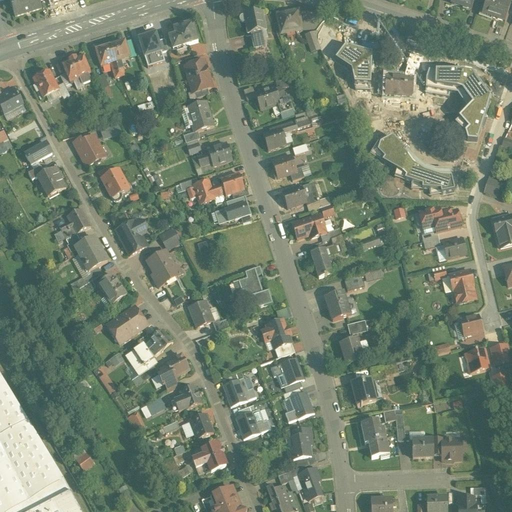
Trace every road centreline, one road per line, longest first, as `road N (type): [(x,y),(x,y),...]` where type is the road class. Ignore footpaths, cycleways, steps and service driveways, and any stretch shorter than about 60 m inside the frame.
road 1 (residential): [(3,46),(127,274),(197,360),(253,511)]
road 2 (residential): [(343,482),(319,367),(218,56),(213,0)]
road 3 (residential): [(511,79),(473,197),(492,316)]
road 4 (secondary): [(511,56),(344,0)]
road 5 (secondary): [(160,0),(3,46)]
road 6 (residential): [(343,482),(488,478)]
